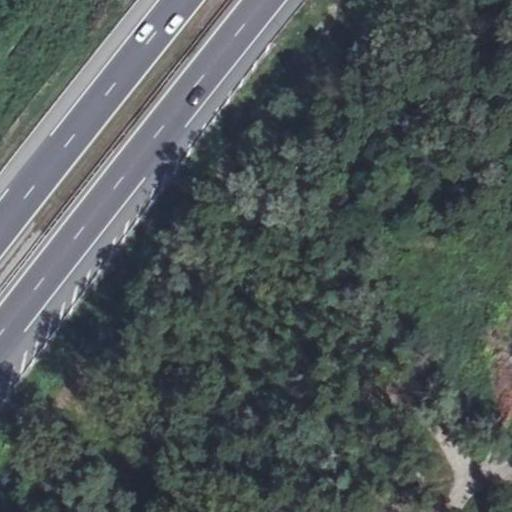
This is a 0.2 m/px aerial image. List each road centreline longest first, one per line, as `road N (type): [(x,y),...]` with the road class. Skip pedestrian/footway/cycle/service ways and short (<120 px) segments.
road 1 (motorway): [(0,337),(265,0)]
road 2 (motorway): [(182,0),(0,229)]
road 3 (track): [(511,468),(462,480),(450,446),(398,398)]
